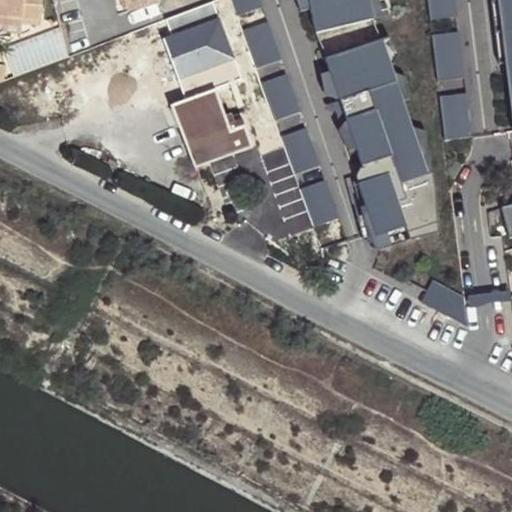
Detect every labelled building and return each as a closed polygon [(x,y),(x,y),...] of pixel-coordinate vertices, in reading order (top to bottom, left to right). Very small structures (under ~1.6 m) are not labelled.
[(0,0),(0,16),(21,18),(39,21),(40,0),(0,0)] [(125,0),(129,11),(161,1),(160,0),(125,0)] [(234,0),(240,15),(263,6),(261,0),(234,0)] [(305,0),(314,30),(373,13),(369,0),(305,0)] [(428,0),(430,17),(456,16),(455,0),(428,0)] [(511,0),(496,0),(511,124),(511,0)] [(21,18),(0,16),(0,30),(20,33),(21,18)] [(211,19),(210,16),(179,28),(181,37),(162,44),(177,86),(230,68),(216,30),(220,28),(216,17),(211,19)] [(254,67),(280,63),(274,21),(247,26),(254,67)] [(438,80),(465,78),(461,31),(434,33),(438,80)] [(437,165),(385,43),(331,66),(373,163),(357,170),(391,251),(440,230),(416,174),(437,165)] [(234,140),(238,150),(250,145),(242,119),(228,124),(214,89),(173,105),(193,156),(234,140)] [(442,94),(445,137),(472,135),(469,92),(442,94)] [(308,123),(281,132),(296,177),(323,168),(308,123)] [(196,166),(238,150),(234,140),(193,156),(196,166)] [(317,225),(341,216),(326,178),(303,188),(317,225)] [(511,207),(497,211),(507,245),(511,244),(511,207)]
